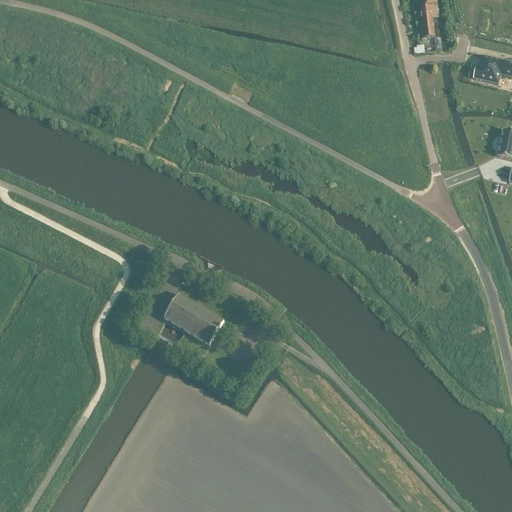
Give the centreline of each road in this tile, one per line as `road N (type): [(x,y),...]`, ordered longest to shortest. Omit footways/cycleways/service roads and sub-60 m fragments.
road 1 (unclassified): [(460,511),(250,297),(0,181)]
road 2 (unclassified): [(443,202),(418,198),(94,26),(2,0)]
road 3 (unclassified): [(443,202),(394,0)]
road 4 (unclassified): [(511,383),(483,272),(443,202)]
